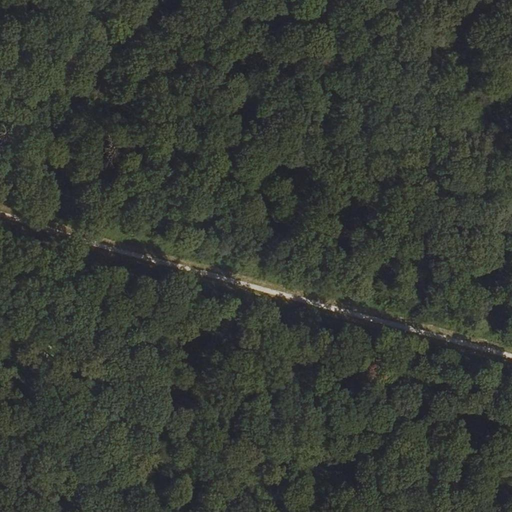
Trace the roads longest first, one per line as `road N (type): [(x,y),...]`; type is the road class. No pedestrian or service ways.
road 1 (track): [(0,211),(511,349)]
road 2 (track): [(38,201),(81,0)]
